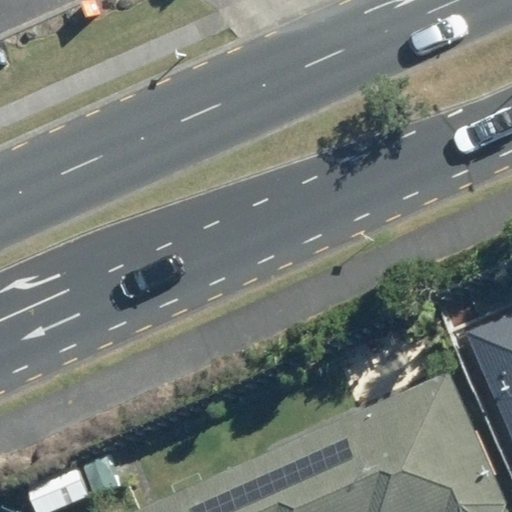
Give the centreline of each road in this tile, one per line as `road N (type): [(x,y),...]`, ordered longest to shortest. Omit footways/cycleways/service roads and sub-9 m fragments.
road 1 (secondary): [(511,113),(0,330)]
road 2 (secondary): [(0,210),(481,0)]
